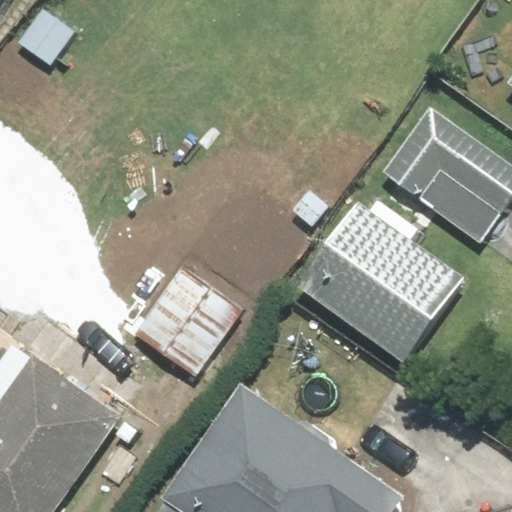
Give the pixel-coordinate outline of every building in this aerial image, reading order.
[(511,160),(444,113),(395,184),(489,249),(511,216),(511,160)] [(373,206),(309,293),(417,371),(481,284),(373,206)] [(243,312),(185,267),(131,336),(189,381),(243,312)] [(0,511),(74,511),(140,421),(48,356),(0,423),(0,511)] [(415,511),(423,501),(261,388),(174,511),(415,511)]
